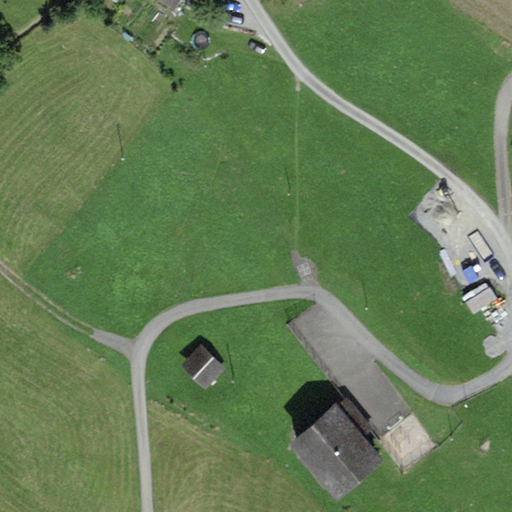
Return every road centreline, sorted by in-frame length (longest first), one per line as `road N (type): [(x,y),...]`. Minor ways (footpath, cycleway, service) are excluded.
road 1 (track): [(510,253),(501,128),(511,87)]
road 2 (track): [(0,269),(93,333),(140,350)]
